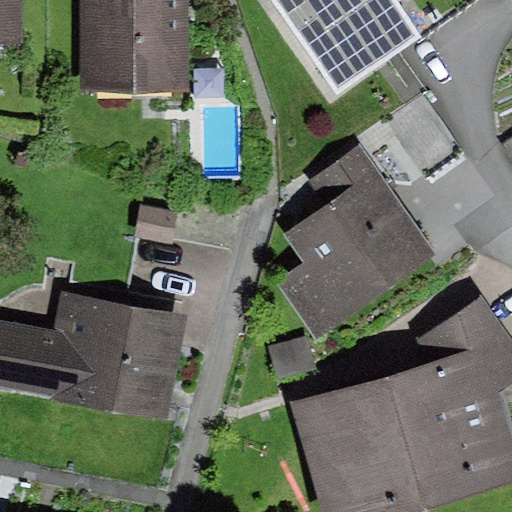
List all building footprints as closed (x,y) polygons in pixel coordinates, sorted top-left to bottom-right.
[(28,0),(0,0),(0,43),(29,43),(28,0)] [(191,0),(86,0),(87,77),(192,77),(191,0)] [(419,40),(391,0),(277,0),(275,2),(340,94),(419,40)] [(320,262),(298,279),(334,328),(438,251),(363,149),(320,181),(334,199),(295,229),(320,262)] [(64,326),(0,314),(0,376),(177,410),(196,312),(71,288),(64,326)] [(449,357),(309,395),(338,511),(403,511),(511,482),(511,321),(490,293),(428,339),(449,357)]
